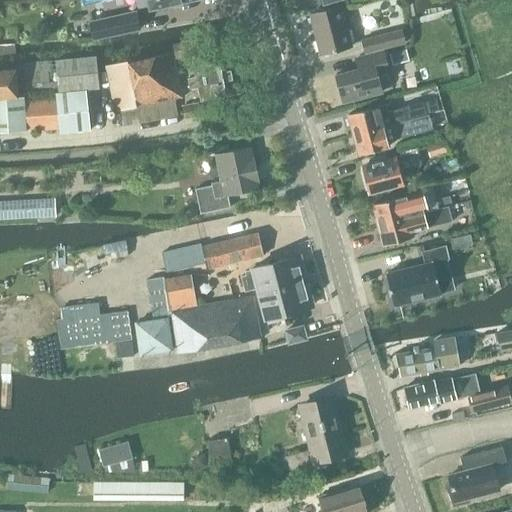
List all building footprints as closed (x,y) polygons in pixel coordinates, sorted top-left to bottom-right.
[(147,0),(150,9),(191,0),(147,0)] [(310,15),(320,54),(352,46),(341,7),(310,15)] [(140,31),(136,13),(88,23),(92,42),(140,31)] [(366,53),(404,43),(401,30),(362,40),(366,53)] [(172,45),(175,59),(195,54),(192,41),(172,45)] [(405,50),(390,54),(392,64),(408,60),(405,50)] [(336,75),(343,102),(381,92),(377,74),(388,71),(383,51),(356,58),(359,69),(336,75)] [(127,62),(127,61),(106,66),(116,112),(118,111),(121,127),(178,116),(175,99),(182,98),(173,53),(127,62)] [(190,89),(198,87),(201,101),(239,93),(231,54),(193,62),(196,77),(188,79),(190,89)] [(99,88),(96,56),(56,61),(14,63),(15,69),(0,69),(0,131),(10,132),(26,130),(26,131),(60,128),(60,133),(91,130),(86,89),(99,88)] [(354,135),(383,126),(406,120),(428,114),(425,102),(419,104),(379,114),(377,106),(348,114),(349,118),(348,120),(349,126),(352,127),(354,135)] [(182,105),(184,117),(200,116),(199,104),(182,105)] [(383,126),(354,135),(356,142),(354,144),(356,150),(358,152),(359,155),(388,147),(387,142),(432,129),(428,114),(406,120),(383,126)] [(426,145),(429,156),(449,151),(446,139),(426,145)] [(228,196),(260,189),(251,146),(215,154),(221,180),(211,182),(211,183),(196,186),(202,213),(230,207),(228,196)] [(363,167),(366,179),(363,179),(366,189),(368,189),(369,192),(403,183),(399,169),(420,163),(416,147),(400,152),(403,161),(397,162),(396,158),(371,164),(369,165),(363,167)] [(368,161),(369,165),(371,164),(384,161),(383,157),(368,161)] [(402,197),(373,205),(378,225),(429,212),(423,191),(402,197)] [(0,217),(55,215),(54,199),(0,201),(0,217)] [(429,212),(378,225),(384,245),(413,238),(412,233),(453,222),(449,206),(448,206),(440,208),(440,209),(429,211),(429,212)] [(167,272),(205,263),(207,269),(263,256),(258,233),(202,247),(201,244),(162,253),(167,272)] [(425,264),(386,273),(395,308),(441,297),(433,262),(449,258),(446,245),(421,251),(425,264)] [(255,289),(257,294),(304,282),(303,278),(307,277),(302,261),(299,261),(297,256),(249,269),(250,270),(245,271),(246,276),(241,277),(245,292),(255,289)] [(152,312),(151,312),(152,319),(171,317),(178,353),(261,338),(252,296),(197,306),(191,275),(164,281),(163,277),(147,279),(152,312)] [(304,282),(257,294),(264,319),(311,306),(309,301),(312,300),(308,283),(305,284),(304,282)] [(55,321),(60,349),(131,340),(128,311),(100,315),(98,303),(60,308),(62,319),(55,321)] [(284,331),(288,345),(307,340),(303,326),(284,331)] [(511,349),(511,329),(496,333),(500,351),(511,349)] [(396,355),(401,376),(459,363),(452,335),(433,339),(435,346),(396,355)] [(132,342),(116,343),(117,358),(133,357),(132,342)] [(434,380),(404,388),(410,408),(439,401),(440,403),(448,401),(457,399),(469,395),(481,392),(476,372),(451,379),(451,378),(434,382),(434,380)] [(481,392),(469,395),(473,412),(511,402),(508,386),(481,392)] [(313,471),(325,468),(322,458),(349,451),(336,398),(300,407),(311,449),(276,458),(279,469),(313,471)] [(212,453),(231,453),(230,436),(212,437),(212,453)] [(103,466),(133,458),(128,441),(98,449),(103,466)] [(491,464),(505,461),(501,445),(459,457),(463,471),(447,476),(451,488),(446,490),(452,507),(469,502),(468,496),(498,489),(491,464)] [(205,455),(192,456),(193,469),(207,467),(205,455)] [(8,474),(7,488),(48,492),(49,478),(8,474)] [(77,479),(57,479),(56,494),(76,494),(77,479)] [(92,501),(183,501),(183,483),(92,483),(92,501)] [(367,511),(359,484),(319,497),(323,511),(367,511)]
